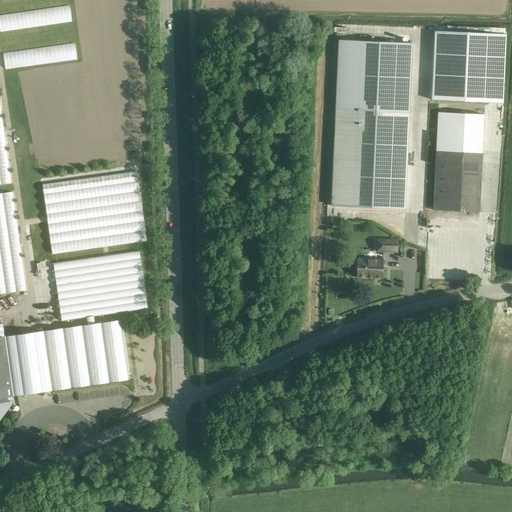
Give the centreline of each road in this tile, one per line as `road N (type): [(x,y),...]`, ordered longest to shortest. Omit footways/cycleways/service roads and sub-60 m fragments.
road 1 (tertiary): [(179,408),(165,0)]
road 2 (unclassified): [(511,289),(370,321),(179,408)]
road 3 (unknown): [(484,294),(495,101)]
road 4 (unclassified): [(0,479),(179,408)]
